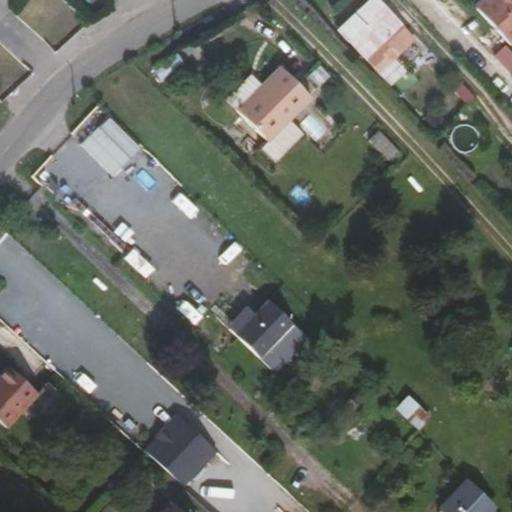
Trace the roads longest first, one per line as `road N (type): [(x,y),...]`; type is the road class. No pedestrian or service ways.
road 1 (unknown): [(3,153),(356,511)]
road 2 (residential): [(220,0),(79,85),(0,157)]
